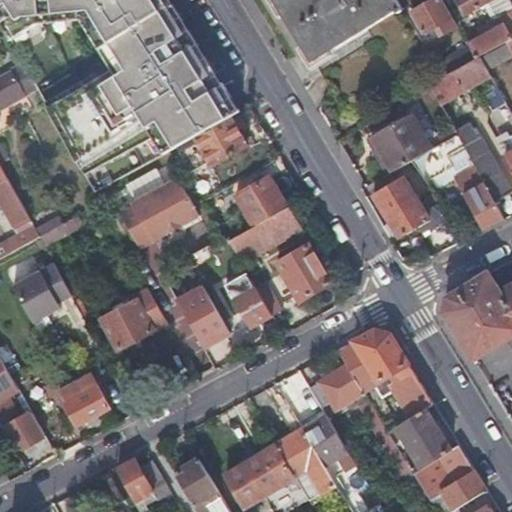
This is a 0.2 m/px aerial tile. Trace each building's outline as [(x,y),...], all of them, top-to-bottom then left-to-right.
[(5,3),(0,5),(0,20),(16,50),(32,41),(10,0),(5,3)] [(274,0),(344,112),(431,60),(397,0),(274,0)] [(442,0),(429,0),(425,3),(411,11),(422,30),(451,14),(442,0)] [(453,0),(463,15),(484,3),(489,0),(453,0)] [(494,21),(511,10),(511,1),(511,0),(489,0),(484,3),(494,21)] [(511,37),(503,22),(485,32),(466,42),(476,57),(480,55),(507,42),(511,39),(511,37)] [(169,79),(182,104),(214,86),(230,77),(214,53),(169,79)] [(492,76),(480,55),(476,57),(440,77),(429,84),(440,103),(492,76)] [(0,104),(32,86),(19,64),(0,74),(0,104)] [(189,138),(229,116),(231,115),(214,86),(182,104),(173,109),(189,138)] [(159,117),(164,114),(169,111),(154,87),(145,93),(159,117)] [(501,93),(495,97),(487,100),(494,111),(508,104),(501,93)] [(391,170),(411,159),(414,157),(430,148),(420,131),(410,114),(371,135),(391,170)] [(245,144),(229,116),(189,138),(182,142),(175,146),(185,164),(204,153),(210,164),(245,144)] [(464,146),(474,165),(494,200),(511,190),(480,134),(477,137),(469,123),(455,130),(456,134),(464,146)] [(447,156),(464,146),(456,134),(430,148),(414,157),(428,180),(453,166),(447,156)] [(494,200),(474,165),(454,175),(484,229),(504,218),(494,200)] [(0,202),(17,234),(0,243),(0,258),(38,237),(0,167),(0,202)] [(205,198),(215,192),(225,187),(216,173),(197,184),(205,198)] [(428,205),(424,198),(420,201),(404,174),(375,192),(402,236),(430,218),(434,223),(444,217),(438,206),(436,208),(433,202),(428,205)] [(178,176),(119,209),(140,247),(199,214),(178,176)] [(251,225),(284,206),(266,176),(234,195),(251,225)] [(428,205),(433,202),(427,192),(422,195),(424,198),(428,205)] [(297,228),(284,206),(251,225),(228,238),(229,240),(240,260),(241,261),(297,228)] [(84,230),(79,217),(63,224),(60,217),(37,227),(45,246),(84,230)] [(233,264),(240,260),(229,240),(221,244),(233,264)] [(297,300),(312,291),(328,282),(305,243),(274,260),(297,300)] [(7,267),(12,281),(31,275),(27,260),(7,267)] [(55,262),(12,285),(33,325),(77,302),(55,262)] [(225,285),(233,299),(249,328),(273,316),(272,315),(255,286),(247,272),(225,285)] [(511,283),(496,292),(486,273),(447,298),(443,312),(472,360),(511,339),(511,283)] [(264,281),(255,286),(272,315),(281,309),(264,281)] [(128,299),(129,301),(131,304),(101,320),(118,350),(167,323),(148,288),(128,299)] [(57,354),(59,352),(61,351),(67,359),(93,345),(72,305),(40,323),(57,354)] [(418,461),(421,466),(449,449),(423,406),(431,402),(390,336),(375,330),(337,351),(346,366),(359,387),(375,378),(384,393),(391,389),(399,402),(407,416),(385,429),(400,454),(410,448),(418,461)] [(182,342),(200,378),(221,366),(201,331),(182,342)] [(0,357),(0,424),(13,449),(19,446),(22,450),(45,438),(31,412),(11,423),(0,401),(0,400),(19,391),(0,357)] [(385,429),(359,387),(346,366),(309,388),(317,403),(326,398),(332,406),(350,395),(390,460),(400,454),(385,429)] [(109,408),(100,392),(90,375),(58,393),(77,427),(109,408)] [(375,378),(359,387),(385,429),(407,416),(399,402),(391,389),(384,393),(375,378)] [(319,406),(317,403),(309,388),(306,384),(294,391),(307,414),(319,406)] [(323,412),(298,426),(320,462),(345,448),(323,412)] [(298,426),(272,442),(292,477),(305,469),(329,508),(342,500),(320,462),(298,426)] [(272,442),(221,471),(241,506),(292,477),(272,442)] [(449,449),(421,466),(411,472),(428,499),(441,491),(451,507),(483,487),(457,444),(449,449)] [(400,454),(408,467),(418,461),(410,448),(400,454)] [(390,460),(400,475),(409,469),(408,467),(400,454),(390,460)] [(183,473),(179,476),(175,478),(195,511),(209,511),(197,492),(213,483),(198,459),(181,469),(183,473)] [(147,511),(146,509),(144,507),(170,492),(152,462),(140,469),(135,460),(115,471),(138,511),(147,511)] [(0,485),(10,480),(3,468),(0,461),(0,485)] [(409,469),(411,472),(421,466),(418,461),(408,467),(409,469)] [(358,470),(352,473),(346,477),(355,491),(366,484),(358,470)]
